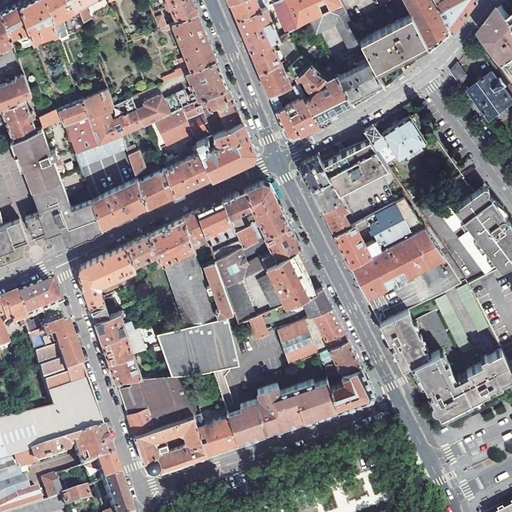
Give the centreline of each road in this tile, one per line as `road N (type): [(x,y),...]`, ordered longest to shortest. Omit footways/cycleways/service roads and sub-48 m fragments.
road 1 (residential): [(139,490),(398,400)]
road 2 (secondary): [(277,158),(398,400)]
road 3 (residential): [(139,490),(61,260)]
road 4 (residential): [(61,260),(277,158)]
road 5 (secondary): [(210,0),(277,158)]
road 6 (residential): [(277,158),(422,75)]
road 7 (residential): [(511,193),(422,75)]
